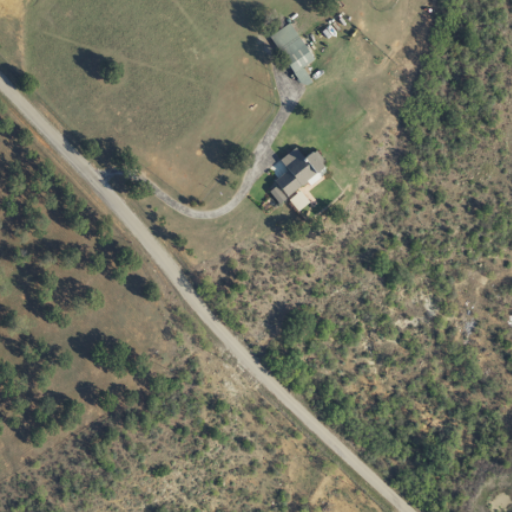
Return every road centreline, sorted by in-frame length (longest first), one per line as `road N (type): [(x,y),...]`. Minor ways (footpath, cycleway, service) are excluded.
road 1 (residential): [(421,511),(0,81)]
road 2 (residential): [(376,0),(401,74),(511,136)]
